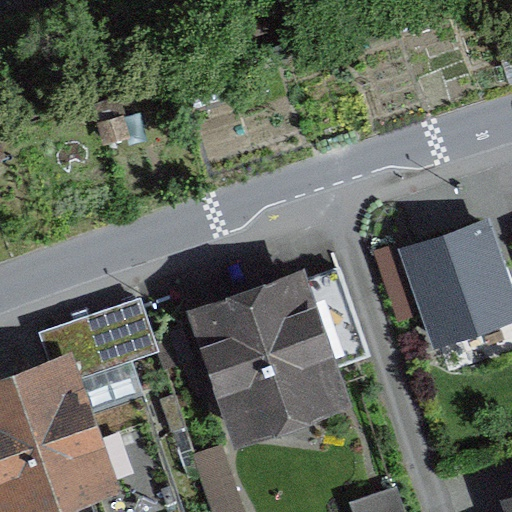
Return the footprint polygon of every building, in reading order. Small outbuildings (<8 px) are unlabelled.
[(511,260),(500,221),(394,255),(431,374),(511,349),(511,260)] [(313,276),(193,315),(237,451),(358,411),(313,276)] [(94,382),(160,360),(142,306),(39,340),(48,367),(85,355),(94,382)] [(86,511),(133,496),(94,382),(85,355),(48,367),(0,384),(0,506),(2,511),(86,511)] [(403,511),(397,492),(349,508),(350,511),(403,511)] [(505,511),(511,511),(511,500),(503,504),(505,511)]
